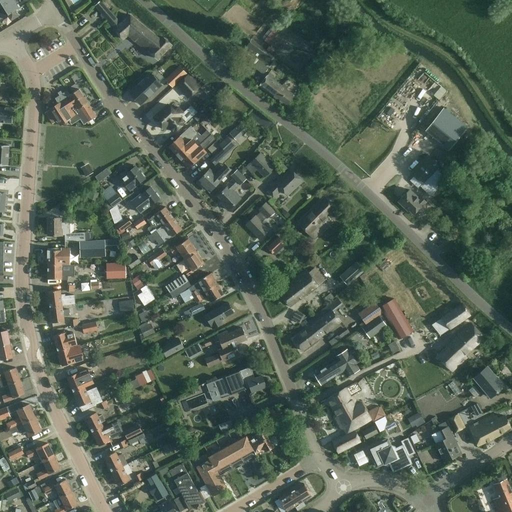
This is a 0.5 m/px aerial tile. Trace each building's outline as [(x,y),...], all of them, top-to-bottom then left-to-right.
[(0,13),(3,18),(19,8),(13,0),(10,0),(0,6),(0,13)] [(149,51),(158,59),(172,45),(163,37),(160,40),(130,15),(121,23),(101,1),(95,6),(114,29),(123,39),(124,38),(128,35),(134,40),(148,52),(149,51)] [(264,40),(270,46),(279,35),(278,34),(276,33),(272,30),(264,40)] [(249,42),(244,49),(265,66),(271,58),(249,42)] [(179,66),(165,80),(173,88),(187,74),(179,66)] [(140,104),(161,85),(151,74),(130,93),(140,104)] [(189,97),(199,88),(188,75),(177,85),(189,97)] [(267,75),(265,78),(259,86),(286,106),(294,96),(282,86),(276,82),(267,75)] [(53,108),(50,109),(52,113),(57,120),(58,122),(60,125),(63,123),(68,120),(71,125),(74,123),(79,120),(80,119),(83,125),(87,123),(89,121),(90,123),(92,125),(95,123),(92,119),(96,117),(87,103),(88,103),(79,89),(70,95),(67,91),(62,94),(61,91),(58,93),(60,96),(55,99),(58,104),(53,108)] [(178,107),(174,111),(168,105),(154,119),(164,129),(168,125),(174,132),(184,122),(179,117),(183,113),(178,107)] [(0,128),(1,128),(2,122),(11,123),(12,109),(0,107),(0,128)] [(218,108),(207,118),(211,121),(221,112),(218,108)] [(425,130),(449,150),(467,127),(443,108),(425,130)] [(198,110),(192,116),(193,117),(197,122),(204,116),(198,110)] [(241,122),(229,133),(230,133),(234,139),(236,140),(248,129),(241,122)] [(181,134),(176,140),(169,146),(175,154),(198,134),(191,126),(189,128),(182,135),(181,134)] [(198,133),(198,134),(175,154),(182,161),(211,135),(207,130),(201,136),(198,133)] [(211,135),(182,161),(189,168),(196,162),(206,152),(204,150),(215,139),(211,135)] [(221,147),(213,154),(214,156),(210,159),(215,164),(236,145),(227,135),(218,143),(221,147)] [(208,149),(213,154),(221,147),(218,143),(216,141),(208,149)] [(0,164),(8,165),(9,145),(0,144),(0,164)] [(261,153),(253,160),(246,167),(252,174),(257,169),(264,177),(274,167),(261,153)] [(423,184),(439,166),(427,155),(411,173),(423,184)] [(86,178),(93,173),(88,164),(81,168),(86,178)] [(209,192),(226,174),(230,170),(225,165),(220,169),(215,175),(209,169),(198,181),(209,192)] [(238,170),(243,174),(247,170),(242,165),(238,170)] [(126,171),(120,175),(118,176),(129,191),(136,186),(145,179),(135,167),(127,173),(126,171)] [(245,179),(237,170),(231,176),(239,185),(245,179)] [(281,176),(274,183),(267,190),(273,197),(281,189),(287,195),(302,181),(290,170),(285,175),(286,176),(283,178),(281,176)] [(98,173),(93,177),(97,182),(102,178),(98,173)] [(238,186),(232,180),(226,186),(227,187),(218,196),(224,202),(222,204),(228,210),(241,198),(234,190),(238,186)] [(103,192),(103,193),(105,199),(107,202),(106,202),(109,210),(113,208),(122,200),(117,194),(111,186),(103,192)] [(133,199),(134,200),(132,200),(141,212),(159,199),(151,187),(142,194),(141,193),(133,199)] [(92,190),(89,199),(96,201),(99,192),(92,190)] [(410,190),(405,194),(398,201),(403,206),(404,205),(413,214),(426,202),(420,197),(420,198),(410,190)] [(325,198),(318,205),(299,224),(313,239),(331,221),(327,217),(336,208),(325,198)] [(275,212),(266,203),(258,210),(260,212),(256,216),(256,215),(246,225),(259,239),(269,230),(262,223),(266,219),(267,219),(275,212)] [(157,213),(147,220),(151,226),(148,229),(152,234),(157,231),(156,230),(173,218),(165,207),(157,213)] [(285,210),(281,213),(287,219),(290,215),(285,210)] [(142,217),(134,223),(138,229),(146,223),(142,217)] [(62,218),(58,218),(48,218),(48,235),(65,235),(65,242),(80,241),(93,240),(92,233),(70,233),(70,224),(62,224),(62,218)] [(127,218),(117,226),(121,231),(131,223),(127,218)] [(161,236),(155,240),(159,245),(164,242),(173,235),(182,230),(173,218),(156,230),(157,231),(161,236)] [(360,231),(352,237),(356,243),(364,237),(360,231)] [(121,234),(123,240),(131,238),(129,232),(121,234)] [(285,243),(278,236),(267,247),(273,254),(285,243)] [(119,239),(93,240),(80,241),(81,258),(105,257),(105,246),(119,246),(119,239)] [(183,259),(196,251),(188,239),(176,246),(175,245),(170,249),(173,255),(178,252),(183,259)] [(129,241),(123,245),(127,251),(133,247),(132,247),(129,242),(129,241)] [(69,265),(69,248),(61,248),(61,250),(48,250),(48,265),(69,265)] [(154,255),(148,260),(153,267),(156,265),(155,262),(158,260),(159,259),(167,254),(163,249),(156,254),(154,255)] [(196,251),(183,259),(189,268),(185,271),(188,276),(193,272),(192,271),(204,263),(196,251)] [(126,262),(131,269),(141,262),(136,255),(126,262)] [(348,269),(339,276),(348,286),(365,271),(356,261),(348,269)] [(126,263),(106,263),(107,279),(126,278),(126,263)] [(69,265),(48,265),(48,279),(61,279),(65,279),(65,276),(72,276),(72,265),(69,265)] [(290,307),(298,301),(324,280),(315,268),(308,273),(306,270),(290,282),(292,285),(280,295),(290,307)] [(174,289),(170,293),(173,298),(180,294),(182,298),(185,303),(193,298),(217,284),(211,273),(202,278),(198,281),(199,283),(192,287),(189,281),(179,287),(174,289)] [(176,282),(172,285),(174,289),(179,287),(189,281),(184,274),(174,280),(176,282)] [(137,276),(131,280),(136,288),(142,284),(137,276)] [(217,284),(193,298),(196,302),(207,296),(211,302),(215,300),(223,295),(217,284)] [(142,292),(137,295),(144,306),(155,299),(146,285),(140,289),(142,292)] [(48,292),(50,307),(61,306),(62,307),(75,305),(74,295),(65,296),(65,294),(61,295),(60,290),(48,292)] [(330,293),(323,299),(327,303),(334,298),(330,293)] [(133,299),(119,302),(120,312),(134,310),(133,299)] [(307,322),(306,320),(301,324),(306,330),(294,339),(302,351),(341,321),(334,312),(342,305),(337,299),(307,322)] [(394,299),(380,307),(399,339),(413,331),(394,299)] [(228,302),(205,315),(213,329),(222,323),(221,320),(234,313),(228,302)] [(375,302),(358,314),(366,325),(379,315),(383,313),(375,302)] [(202,303),(190,309),(183,312),(186,318),(205,309),(202,303)] [(450,329),(470,315),(461,305),(435,323),(441,330),(447,325),(450,329)] [(61,306),(50,307),(52,323),(63,322),(63,316),(69,315),(69,309),(62,310),(62,307),(61,306)] [(294,310),(290,318),(300,323),(304,314),(294,310)] [(146,312),(139,315),(142,322),(150,319),(146,312)] [(366,325),(362,328),(369,338),(387,326),(379,315),(366,325)] [(96,321),(82,325),(84,333),(85,333),(96,331),(98,330),(96,321)] [(150,322),(139,327),(144,338),(155,332),(150,322)] [(471,323),(464,330),(446,349),(439,359),(453,372),(467,358),(466,357),(485,337),(471,323)] [(227,331),(217,335),(222,348),(218,349),(223,362),(231,358),(240,354),(235,344),(238,343),(247,339),(242,328),(228,334),(227,331)] [(0,346),(10,344),(7,330),(0,331),(0,346)] [(64,332),(63,333),(54,335),(58,351),(69,348),(77,345),(74,332),(65,335),(64,332)] [(184,348),(179,338),(161,348),(165,358),(184,348)] [(203,342),(206,347),(213,344),(210,338),(203,342)] [(98,347),(96,341),(86,344),(88,350),(98,347)] [(187,357),(201,350),(198,343),(184,350),(187,357)] [(0,361),(1,361),(1,360),(13,358),(10,344),(0,346),(0,361)] [(69,348),(58,351),(62,366),(73,363),(72,357),(77,355),(76,350),(70,352),(69,348)] [(323,369),(315,374),(321,384),(330,379),(343,371),(345,370),(348,376),(353,373),(358,370),(355,364),(348,353),(347,350),(336,356),(339,360),(337,360),(323,369)] [(217,354),(204,359),(208,367),(221,362),(217,354)] [(89,361),(87,356),(79,359),(82,365),(89,361)] [(3,370),(0,371),(0,385),(1,387),(9,385),(20,381),(16,367),(4,371),(3,370)] [(222,399),(231,395),(246,389),(246,388),(250,387),(252,392),(266,386),(262,376),(255,379),(250,367),(241,371),(230,375),(215,381),(222,399)] [(474,378),(490,397),(503,386),(487,367),(474,378)] [(86,369),(67,377),(73,392),(85,387),(93,384),(86,369)] [(136,379),(126,384),(129,391),(156,379),(151,369),(147,371),(146,370),(142,372),(143,373),(135,376),(136,379)] [(2,397),(4,402),(13,399),(13,398),(25,394),(20,381),(9,385),(12,393),(2,397)] [(453,382),(448,385),(456,396),(460,392),(453,382)] [(85,387),(73,392),(80,407),(91,402),(91,401),(94,399),(90,390),(86,391),(85,387)] [(345,388),(336,394),(327,398),(346,434),(371,420),(361,402),(357,405),(353,396),(350,397),(345,388)] [(165,411),(169,409),(163,398),(160,399),(165,411)] [(109,406),(107,401),(100,404),(102,410),(109,406)] [(477,402),(471,405),(475,415),(482,413),(477,402)] [(29,404),(20,408),(17,410),(23,423),(35,417),(29,404)] [(367,412),(373,423),(385,416),(384,416),(386,415),(381,406),(379,407),(378,406),(367,412)] [(0,408),(0,420),(9,417),(6,407),(0,408)] [(171,416),(169,411),(160,415),(163,421),(171,416)] [(85,418),(92,432),(103,427),(101,423),(105,420),(102,415),(98,417),(96,412),(85,418)] [(413,415),(408,419),(412,427),(416,425),(417,427),(425,423),(419,412),(413,415)] [(458,414),(447,419),(453,433),(464,427),(458,414)] [(511,429),(507,420),(504,416),(496,420),(493,415),(469,427),(478,446),(511,429)] [(29,436),(32,434),(41,430),(35,417),(23,423),(15,426),(10,429),(12,434),(25,428),(29,436)] [(103,427),(92,432),(99,446),(110,441),(108,436),(116,432),(112,423),(103,427)] [(142,431),(138,424),(124,432),(127,439),(142,431)] [(377,433),(374,426),(362,432),(366,439),(377,433)] [(254,439),(249,441),(256,454),(264,449),(265,451),(273,446),(273,445),(278,443),(274,436),(269,439),(264,430),(263,430),(261,427),(255,430),(257,435),(253,437),(254,439)] [(448,427),(439,431),(431,435),(444,462),(455,456),(450,446),(456,443),(448,427)] [(361,441),(355,430),(332,442),(338,453),(361,441)] [(415,433),(410,436),(412,441),(418,439),(415,433)] [(140,442),(137,436),(128,440),(131,446),(140,442)] [(256,454),(249,441),(246,436),(208,457),(210,460),(197,467),(206,485),(201,488),(206,498),(212,494),(212,496),(226,488),(219,475),(228,470),(229,472),(236,468),(236,469),(241,466),(241,465),(248,461),(247,460),(256,454)] [(387,439),(377,444),(368,448),(367,451),(371,458),(373,459),(377,467),(384,463),(385,465),(387,466),(389,465),(393,472),(412,464),(408,456),(415,453),(408,438),(401,441),(402,446),(396,449),(395,447),(391,446),(390,446),(387,439)] [(129,445),(126,440),(119,443),(122,449),(129,445)] [(179,440),(169,444),(172,450),(182,445),(179,440)] [(38,453),(42,461),(54,456),(48,443),(37,449),(36,447),(26,453),(28,458),(38,453)] [(208,453),(204,447),(196,453),(199,459),(208,453)] [(20,448),(8,454),(11,460),(23,454),(20,448)] [(353,452),(356,465),(367,462),(364,450),(353,452)] [(104,457),(111,471),(127,464),(122,454),(118,456),(115,452),(104,457)] [(0,465),(3,470),(9,467),(2,456),(0,458),(0,465)] [(54,456),(42,461),(46,470),(36,474),(39,480),(50,475),(49,474),(60,468),(54,456)] [(141,457),(127,462),(129,468),(143,464),(141,457)] [(204,501),(203,499),(199,492),(198,492),(182,463),(169,470),(182,495),(174,500),(180,511),(188,507),(190,510),(195,506),(197,509),(200,507),(199,504),(204,501)] [(150,464),(143,467),(146,474),(153,471),(150,464)] [(122,466),(111,471),(119,486),(128,481),(129,480),(127,475),(122,466)] [(144,478),(142,473),(135,476),(138,482),(144,478)] [(156,474),(145,480),(148,486),(147,487),(152,496),(154,495),(157,501),(168,494),(156,474)] [(7,482),(10,488),(19,483),(16,477),(7,482)] [(56,489),(60,497),(72,492),(66,479),(55,485),(54,484),(44,489),(46,494),(56,489)] [(511,511),(511,492),(506,479),(493,484),(498,498),(493,500),(497,511),(511,511)] [(33,480),(27,484),(23,486),(26,491),(29,489),(36,486),(33,480)] [(291,491),(279,498),(287,511),(295,506),(297,511),(306,505),(303,501),(311,496),(303,483),(291,491)] [(17,487),(4,494),(9,502),(21,496),(17,487)] [(65,511),(68,511),(67,510),(78,504),(72,492),(60,497),(64,506),(51,511),(65,511)] [(36,511),(30,498),(26,500),(31,511),(36,511)] [(174,511),(168,501),(160,506),(162,510),(158,511),(174,511)]
